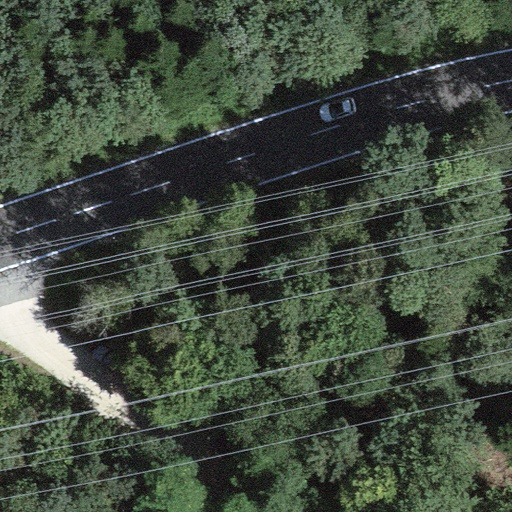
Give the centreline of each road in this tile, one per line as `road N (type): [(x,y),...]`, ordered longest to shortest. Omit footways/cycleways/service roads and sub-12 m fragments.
road 1 (tertiary): [(0,232),(399,108),(511,90)]
road 2 (track): [(0,322),(65,366),(217,511)]
